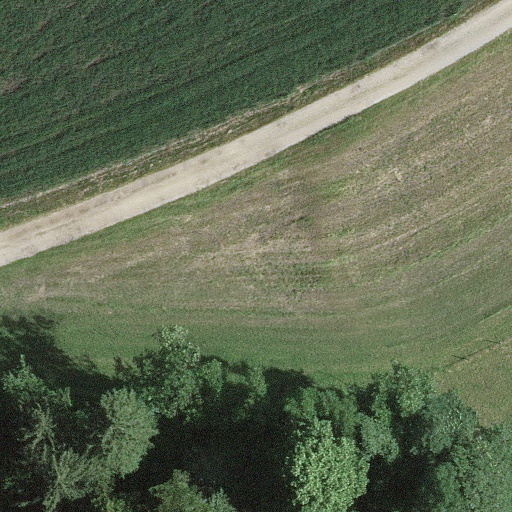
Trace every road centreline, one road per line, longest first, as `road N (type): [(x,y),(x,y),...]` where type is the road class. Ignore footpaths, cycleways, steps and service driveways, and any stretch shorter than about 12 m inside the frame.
road 1 (track): [(0,248),(273,136),(511,9)]
road 2 (track): [(0,388),(24,388),(362,493),(399,511)]
